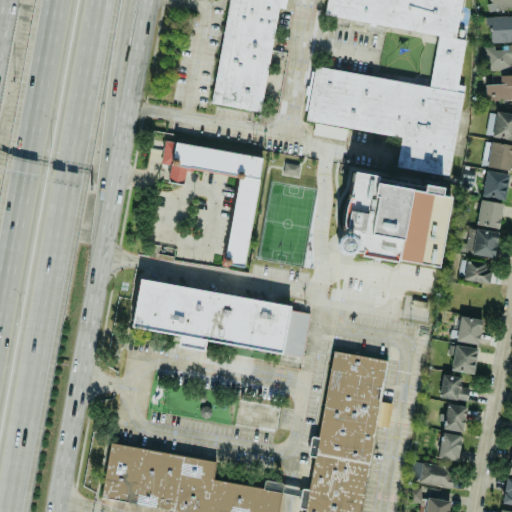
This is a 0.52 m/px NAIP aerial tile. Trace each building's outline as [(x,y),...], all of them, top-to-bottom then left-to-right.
[(226,0),(211,103),(262,111),(278,0),(226,0)] [(460,0),(326,0),(324,16),(437,32),(429,83),(317,67),(309,76),(303,119),(314,121),(312,134),(345,138),(346,130),(348,128),(403,136),(402,144),(413,146),(424,156),(428,152),(426,167),(429,170),(441,172),(442,167),(441,166),(450,167),(462,86),(458,82),(464,39),(457,38),(455,36),(460,0)] [(511,0),(490,0),(493,9),(511,3),(511,0)] [(489,41),(511,39),(511,14),(488,15),(489,41)] [(511,68),(511,43),(507,43),(507,48),(486,47),(485,67),(511,68)] [(511,73),(500,74),(500,83),(485,84),(485,99),(511,98),(511,73)] [(492,137),(511,138),(511,112),(495,111),(492,137)] [(493,112),(487,112),(485,133),(491,134),(493,112)] [(261,155),(163,140),(160,163),(170,164),(167,181),(183,184),(185,167),(236,175),(223,263),(244,267),(261,155)] [(511,150),(511,144),(485,140),(480,164),(509,169),(511,150)] [(504,199),(509,173),(486,169),(481,195),(504,199)] [(438,266),(448,195),(440,194),(441,186),(423,184),(422,190),(374,183),(375,175),(349,171),(338,251),(438,266)] [(498,227),(502,202),(480,198),(476,223),(498,227)] [(499,232),(476,227),(470,252),(493,257),(499,232)] [(488,282),(490,261),(465,259),(463,279),(488,282)] [(131,326),(180,333),(178,346),(203,349),(204,341),(302,355),(308,312),(289,309),(290,302),(138,280),(131,326)] [(455,340),(479,343),(481,318),(458,315),(455,340)] [(452,354),(450,370),(473,372),(476,347),(448,344),(447,354),(452,354)] [(360,511),(383,358),(332,351),(318,440),(314,440),(307,490),(301,489),(299,503),(305,504),(303,511),(360,511)] [(439,396),(466,399),(469,376),(441,374),(439,396)] [(375,425),(388,426),(391,402),(379,401),(375,425)] [(441,428),(463,430),(465,404),(446,403),(446,412),(442,412),(441,416),(441,428)] [(459,433),(439,432),(438,457),(458,459),(459,433)] [(277,511),(281,482),(263,479),(262,486),(213,479),(215,459),(108,444),(101,499),(194,511),(277,511)] [(418,477),(421,461),(410,460),(408,476),(418,477)] [(454,466),(422,460),(418,481),(450,487),(454,466)] [(511,503),(511,477),(506,476),(501,502),(511,503)] [(420,487),(407,486),(406,501),(420,502),(420,487)] [(447,511),(449,499),(425,497),(423,511),(447,511)]
